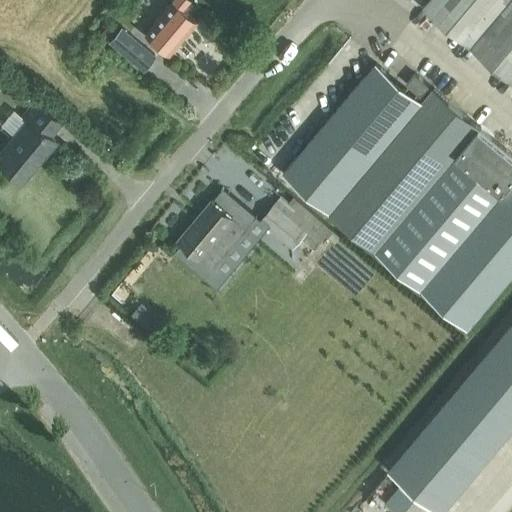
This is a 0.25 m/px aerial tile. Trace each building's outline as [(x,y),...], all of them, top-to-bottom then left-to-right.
[(169,53),(196,20),(182,9),(189,0),(172,0),(145,33),(169,53)] [(511,79),(511,0),(429,0),(425,6),(511,79)] [(142,69),(155,54),(121,26),(109,41),(142,69)] [(511,153),(434,88),(422,102),(376,63),(284,172),(468,326),(511,274),(511,153)] [(421,95),(429,85),(416,73),(407,84),(421,95)] [(11,85),(4,94),(12,101),(19,92),(11,85)] [(49,135),(60,122),(35,101),(24,115),(28,119),(0,152),(0,161),(22,180),(55,140),(49,135)] [(183,242),(175,251),(218,288),(258,240),(245,229),(256,215),(253,213),(244,205),(223,188),(196,220),(180,239),(183,242)] [(293,247),(302,237),(317,249),(334,229),(295,196),(290,201),(282,195),(261,220),(293,247)] [(511,321),(389,467),(442,511),(511,427),(511,321)]
